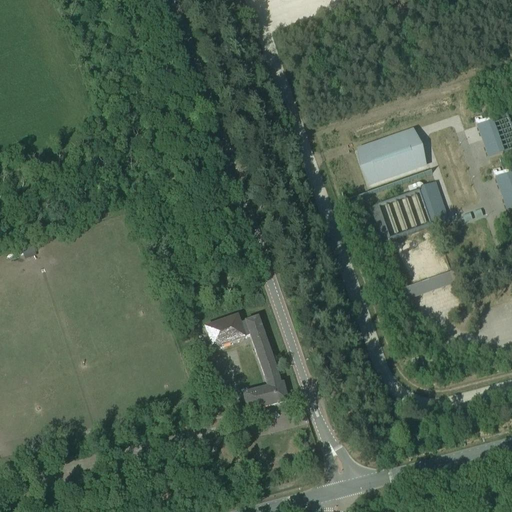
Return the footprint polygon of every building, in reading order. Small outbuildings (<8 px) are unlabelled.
[(491,121),(480,125),(477,126),(489,158),(503,153),(491,121)] [(365,155),(374,181),(418,165),(409,139),(365,155)] [(511,179),(510,173),(501,176),(496,178),(507,211),(511,208),(511,179)] [(436,183),(422,188),(436,229),(450,224),(436,183)] [(376,246),(390,241),(378,207),(365,211),(376,246)] [(450,275),(454,286),(459,284),(455,273),(450,275)] [(264,378),(266,388),(267,390),(242,396),(247,414),(276,407),(287,404),(282,386),(279,386),(276,374),(257,320),(245,324),(245,325),(239,327),(236,319),(204,330),(212,352),(244,340),(249,338),(264,378)] [(424,370),(422,360),(412,362),(414,372),(424,370)]
